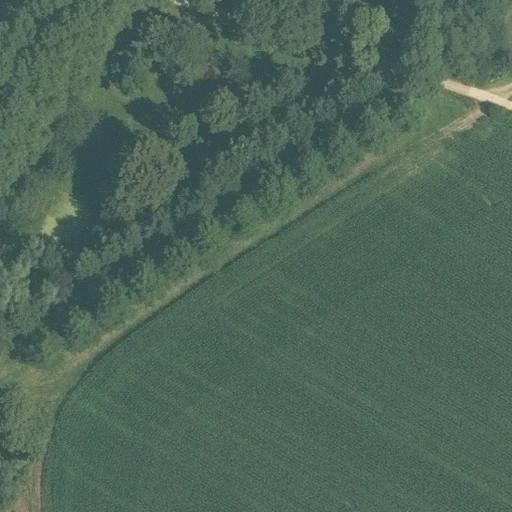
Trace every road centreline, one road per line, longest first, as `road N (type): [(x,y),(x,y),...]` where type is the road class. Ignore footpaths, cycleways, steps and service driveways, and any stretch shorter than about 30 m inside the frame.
road 1 (track): [(81,387),(451,135),(498,90)]
road 2 (track): [(498,90),(175,0)]
